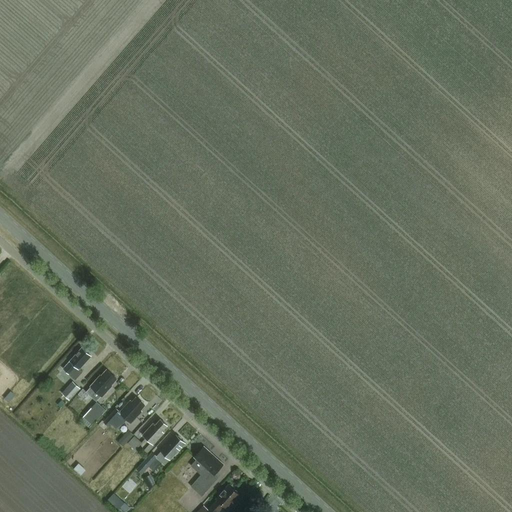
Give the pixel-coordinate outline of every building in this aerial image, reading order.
[(83,348),(64,369),(76,379),(82,372),(80,370),(92,356),(83,348)] [(111,385),(117,379),(107,370),(101,377),(87,391),(92,396),(97,391),(103,396),(112,386),(111,385)] [(73,382),(62,394),(70,401),(81,389),(73,382)] [(9,401),(15,394),(11,391),(5,398),(9,401)] [(131,400),(120,411),(116,407),(105,420),(110,424),(112,422),(119,428),(127,418),(131,422),(142,410),(141,409),(145,404),(136,396),(132,401),(131,400)] [(97,401),(83,417),(92,426),(107,410),(97,401)] [(151,443),(142,452),(146,456),(155,446),(153,445),(164,432),(162,431),(167,425),(161,420),(156,425),(154,423),(143,436),(151,443)] [(133,435),(128,431),(118,442),(123,446),(133,435)] [(161,452),(156,456),(160,460),(163,457),(165,459),(167,457),(171,461),(187,444),(177,434),(161,452)] [(210,452),(214,447),(201,434),(188,449),(195,456),(194,457),(196,460),(191,466),(201,475),(191,486),(202,497),(218,478),(214,475),(224,464),(210,452)] [(142,443),(134,436),(127,444),(135,450),(142,443)] [(154,459),(150,454),(143,461),(148,466),(154,459)] [(148,486),(155,483),(150,475),(144,478),(148,486)] [(204,506),(198,511),(217,511),(223,505),(227,508),(230,504),(235,508),(239,504),(234,499),(239,494),(229,485),(216,499),(217,500),(208,509),(204,506)] [(107,500),(114,505),(120,498),(113,493),(107,500)] [(121,498),(115,505),(121,511),(126,511),(131,508),(121,498)]
